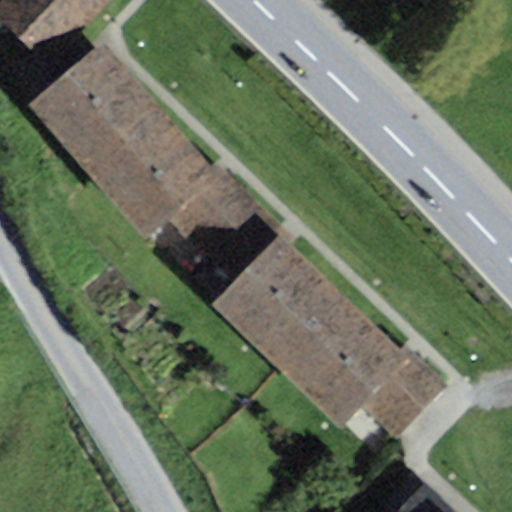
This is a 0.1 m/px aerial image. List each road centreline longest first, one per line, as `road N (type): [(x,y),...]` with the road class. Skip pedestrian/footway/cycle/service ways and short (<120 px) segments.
road 1 (primary): [(511,259),(253,0)]
road 2 (residential): [(163,511),(0,233)]
